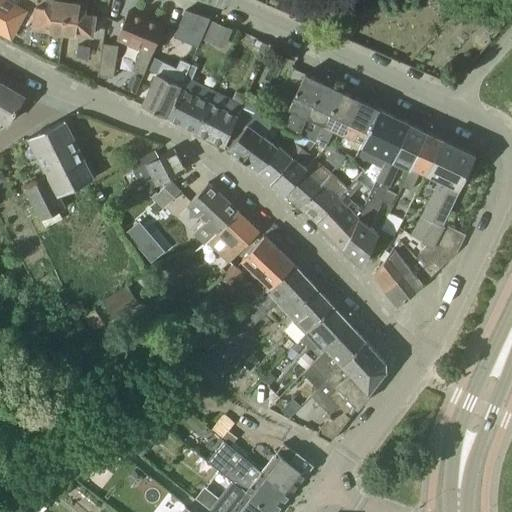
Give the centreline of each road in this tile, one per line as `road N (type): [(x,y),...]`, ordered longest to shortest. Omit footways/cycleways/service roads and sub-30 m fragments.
road 1 (residential): [(48,84),(225,166),(418,366)]
road 2 (residential): [(458,109),(219,0)]
road 3 (residential): [(418,366),(511,178)]
road 4 (secondary): [(459,511),(469,435),(511,339)]
road 5 (residential): [(324,484),(418,366)]
